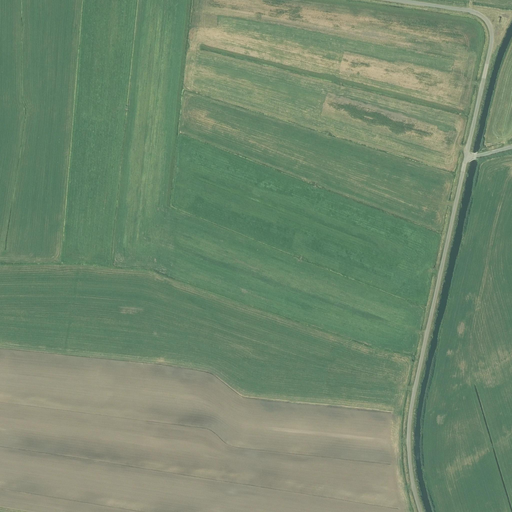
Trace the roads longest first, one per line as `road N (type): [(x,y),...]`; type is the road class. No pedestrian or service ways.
road 1 (unclassified): [(419,511),(408,423),(466,157)]
road 2 (unclassified): [(466,157),(488,24),(463,8),(404,0)]
